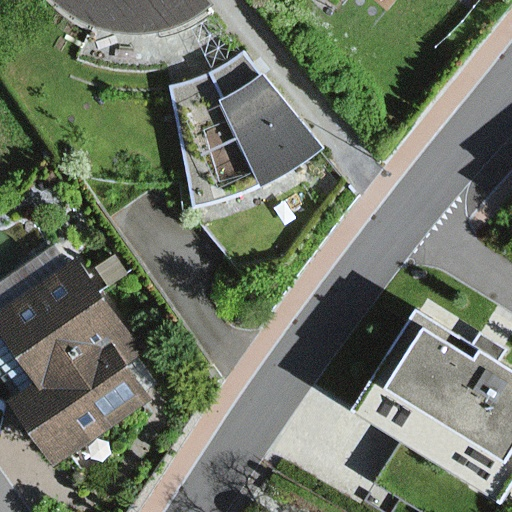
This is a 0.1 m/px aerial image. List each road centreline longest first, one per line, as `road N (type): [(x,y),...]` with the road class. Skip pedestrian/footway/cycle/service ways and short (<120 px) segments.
road 1 (residential): [(415,206),(187,511)]
road 2 (residential): [(511,99),(415,206)]
